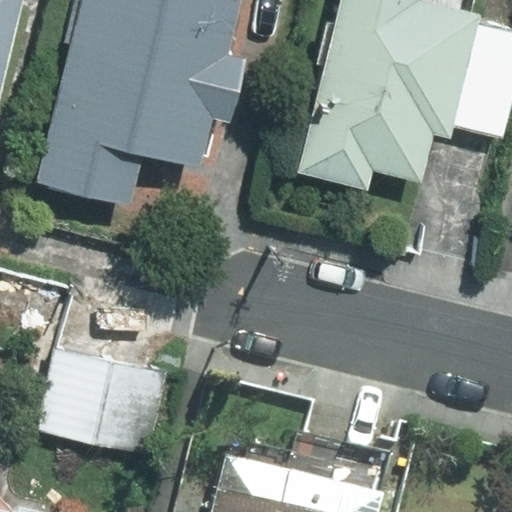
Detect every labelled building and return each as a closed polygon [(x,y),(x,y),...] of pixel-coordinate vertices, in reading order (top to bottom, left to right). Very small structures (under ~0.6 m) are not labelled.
[(0,0),(0,64),(13,0),(0,0)] [(205,153),(217,104),(236,108),(251,41),(231,37),(239,0),(84,0),(43,179),(136,201),(150,140),(205,153)] [(378,162),(426,172),(438,120),(501,134),(511,83),(511,24),(484,18),(487,0),(342,0),(307,163),(375,178),(378,162)] [(156,361),(55,341),(39,422),(140,442),(156,361)] [(230,446),(215,511),(386,511),(393,484),(230,446)] [(0,495),(0,511),(65,511),(66,507),(0,495)]
